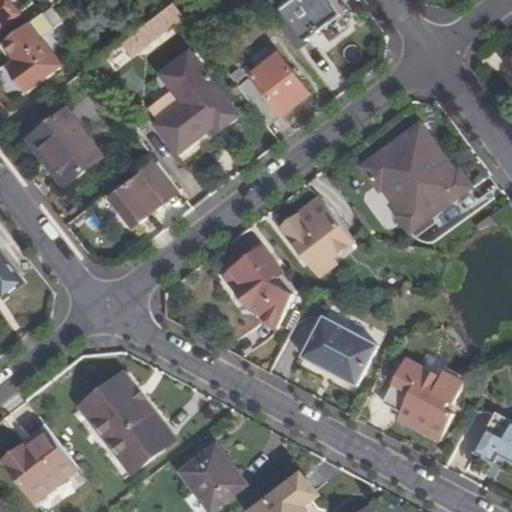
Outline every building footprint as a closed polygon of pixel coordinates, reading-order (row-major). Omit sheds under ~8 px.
[(0,0),(0,29),(29,8),(23,0),(0,0)] [(180,0),(190,12),(205,0),(180,0)] [(305,44),(320,32),(338,19),(323,0),(300,0),(283,14),(305,44)] [(339,0),(323,0),(338,19),(320,32),(327,41),(349,24),(348,11),(339,0)] [(183,20),(171,4),(132,34),(144,49),(183,20)] [(44,13),(4,44),(20,65),(11,72),(28,94),(66,66),(45,38),(57,29),(44,13)] [(283,14),(272,22),(294,51),(305,44),(283,14)] [(511,51),(500,61),(503,65),(511,57),(511,51)] [(238,118),(188,53),(157,77),(169,92),(172,89),(183,103),(180,106),(152,127),(176,158),(213,129),(211,126),(218,121),(224,129),(238,118)] [(278,57),(236,90),(266,128),(308,96),(278,57)] [(511,57),(503,65),(511,76),(511,57)] [(172,89),(169,92),(180,106),(183,103),(172,89)] [(67,113),(34,138),(51,159),(55,156),(73,180),(102,159),(67,113)] [(218,121),(211,126),(213,129),(217,134),(224,129),(218,121)] [(363,169),(366,174),(418,134),(454,174),(457,172),(419,126),(363,169)] [(418,134),(366,174),(381,194),(385,191),(390,187),(408,210),(402,215),(399,217),(413,235),(471,190),(457,172),(454,174),(418,134)] [(51,159),(34,138),(28,143),(63,188),(73,180),(55,156),(51,159)] [(174,191),(160,172),(144,184),(159,204),(174,191)] [(144,184),(141,180),(111,203),(133,230),(149,218),(147,214),(159,204),(144,184)] [(390,187),(385,191),(402,215),(408,210),(390,187)] [(321,200),(299,216),(304,223),(326,207),(321,200)] [(356,243),(326,207),(304,223),(299,216),(281,231),(319,281),(338,267),(334,260),(356,243)] [(296,295),(282,277),(278,281),(269,270),(273,266),(260,250),(230,273),(242,288),(234,294),(250,313),(262,319),(260,323),(277,332),(296,295)] [(0,306),(1,308),(5,306),(22,293),(0,263),(0,306)] [(282,277),(273,266),(269,270),(278,281),(282,277)] [(242,288),(230,273),(222,279),(234,294),(242,288)] [(323,320),(301,360),(357,389),(378,350),(323,320)] [(417,425),(413,432),(438,446),(454,417),(445,413),(441,410),(444,403),(449,406),(463,380),(445,370),(440,379),(437,385),(420,377),(423,371),(406,362),(382,406),(400,415),(417,425)] [(440,379),(423,371),(420,377),(437,385),(440,379)] [(123,377),(80,411),(130,477),(174,444),(123,377)] [(445,413),(449,406),(444,403),(441,410),(445,413)] [(417,425),(400,415),(396,423),(413,432),(417,425)] [(511,424),(497,417),(475,456),(494,466),(499,458),(511,464),(511,424)] [(75,470),(48,436),(26,454),(21,448),(2,464),(32,503),(75,470)] [(218,449),(183,477),(210,511),(211,511),(245,486),(218,449)] [(299,477),(253,511),(303,511),(317,501),(299,477)]
